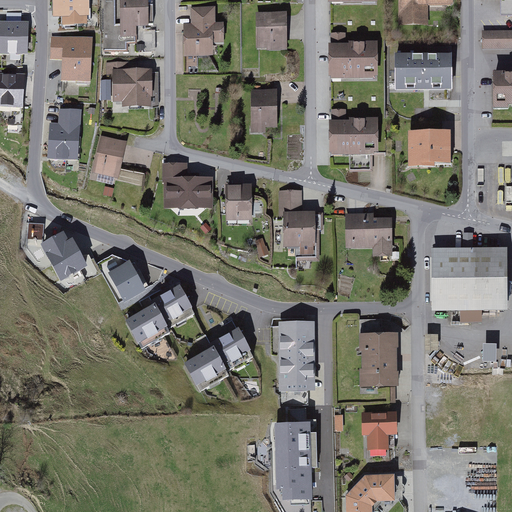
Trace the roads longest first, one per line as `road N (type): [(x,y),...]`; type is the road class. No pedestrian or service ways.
road 1 (residential): [(420,309),(269,308),(54,216),(34,187),(42,6)]
road 2 (residential): [(310,183),(179,154),(168,143),(167,0)]
road 3 (residential): [(470,0),(471,224)]
road 4 (residential): [(420,309),(423,511)]
road 5 (residential): [(311,0),(310,183)]
